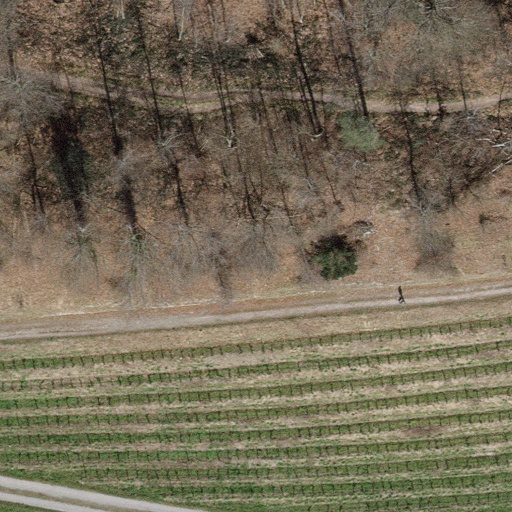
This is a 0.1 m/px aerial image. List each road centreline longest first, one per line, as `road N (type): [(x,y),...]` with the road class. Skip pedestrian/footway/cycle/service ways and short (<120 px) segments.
road 1 (track): [(0,333),(511,287)]
road 2 (track): [(0,487),(138,511)]
